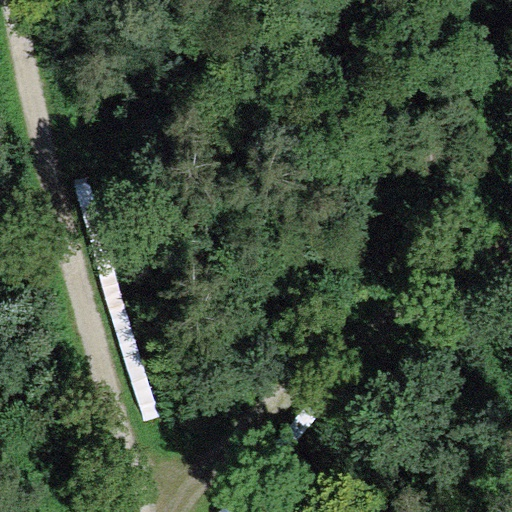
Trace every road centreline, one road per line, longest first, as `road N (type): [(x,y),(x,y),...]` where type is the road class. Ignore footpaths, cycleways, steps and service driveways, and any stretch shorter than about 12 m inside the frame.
road 1 (track): [(149,511),(14,0)]
road 2 (track): [(149,508),(319,349),(511,236)]
